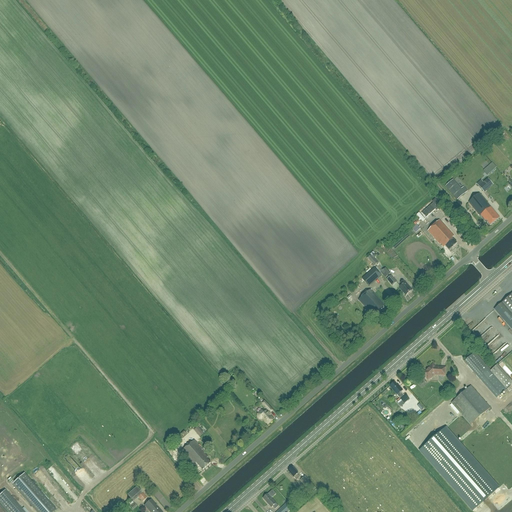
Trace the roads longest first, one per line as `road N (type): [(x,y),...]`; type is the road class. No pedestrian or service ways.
road 1 (unclassified): [(177,511),(469,255)]
road 2 (primary): [(224,511),(489,279)]
